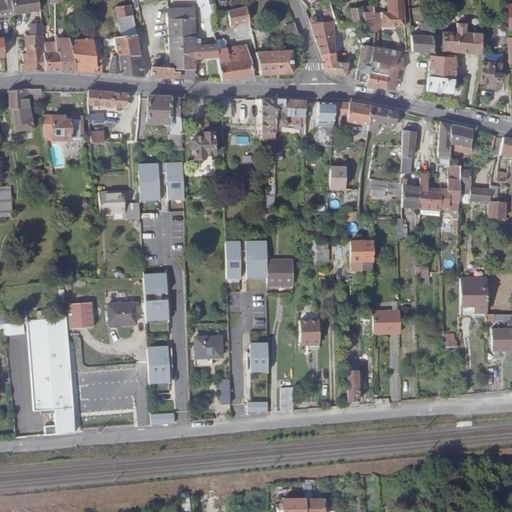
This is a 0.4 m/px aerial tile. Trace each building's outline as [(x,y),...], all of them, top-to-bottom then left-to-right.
[(0,15),(14,14),(12,0),(5,0),(6,3),(0,3),(0,15)] [(12,0),(14,14),(29,12),(40,10),(38,0),(12,0)] [(384,0),(385,12),(403,13),(401,0),(384,0)] [(134,14),(133,2),(119,5),(120,16),(134,14)] [(362,10),(362,26),(364,35),(373,35),(372,49),(380,50),(380,27),(404,27),(403,13),(385,12),(373,12),(373,5),(361,6),(362,10)] [(182,67),(193,68),(193,57),(218,54),(217,43),(193,45),(194,6),(169,6),(169,28),(182,28),(182,57),(182,67)] [(29,12),(30,24),(41,23),(40,10),(29,12)] [(353,10),(354,26),(362,26),(362,10),(353,10)] [(237,26),(256,25),(255,12),(235,14),(237,26)] [(310,17),(309,19),(314,38),(323,55),(336,54),(332,25),(335,25),(334,21),(319,25),(315,17),(312,16),(310,17)] [(122,36),(137,34),(136,26),(135,19),(121,21),(122,36)] [(411,52),(432,52),(429,21),(419,22),(420,35),(410,36),(411,52)] [(288,37),(298,34),(295,22),(284,26),(288,37)] [(25,34),(25,37),(42,35),(41,23),(30,24),(31,33),(25,34)] [(508,52),(507,40),(506,34),(506,27),(495,27),(496,52),(508,52)] [(169,28),(170,57),(182,57),(182,28),(169,28)] [(443,53),(484,55),(485,41),(476,41),(468,41),(468,35),(468,33),(460,33),(460,41),(443,39),(443,53)] [(116,42),(118,56),(140,54),(137,34),(122,36),(115,37),(116,42)] [(21,63),(22,72),(45,71),(43,53),(43,45),(42,36),(42,35),(25,37),(26,53),(23,53),(24,63),(21,63)] [(71,41),(75,70),(101,73),(96,39),(71,41)] [(218,54),(221,81),(254,77),(250,46),(229,49),(227,40),(216,41),(217,43),(218,54)] [(59,52),(61,71),(75,70),(71,41),(57,43),(59,52)] [(362,47),(355,80),(360,82),(362,74),(367,75),(368,72),(372,49),(362,47)] [(275,50),(277,75),(293,74),(290,49),(275,50)] [(380,50),(372,49),(368,72),(386,75),(384,89),(394,91),(397,69),(403,70),(403,59),(399,58),(399,54),(380,50)] [(259,51),(262,76),(277,75),(275,50),(259,51)] [(43,53),(45,71),(61,71),(59,52),(43,53)] [(118,58),(120,75),(143,76),(140,54),(118,56),(118,58)] [(336,54),(323,55),(325,59),(326,72),(345,77),(347,65),(335,62),(336,54)] [(428,77),(454,79),(456,58),(432,56),(429,56),(428,77)] [(170,57),(170,67),(182,67),(182,57),(170,57)] [(108,69),(108,74),(120,75),(118,58),(114,58),(108,69)] [(483,60),(479,82),(494,85),(495,77),(500,79),(502,72),(497,70),(498,63),(483,60)] [(152,66),(152,76),(193,78),(193,68),(182,67),(170,67),(152,66)] [(367,75),(366,84),(365,85),(384,89),(386,75),(368,72),(367,75)] [(428,77),(427,92),(453,94),(454,79),(428,77)] [(87,88),(87,90),(87,107),(130,113),(131,105),(128,104),(129,95),(87,88)] [(9,91),(9,94),(9,110),(14,109),(15,132),(34,130),(33,113),(25,113),(25,103),(41,101),(40,91),(40,89),(25,89),(9,91)] [(169,97),(147,96),(148,123),(165,123),(165,118),(170,118),(169,97)] [(165,118),(165,123),(165,128),(172,128),(172,135),(181,135),(179,97),(169,97),(170,118),(165,118)] [(229,98),(220,98),(220,119),(230,119),(229,98)] [(278,100),(262,99),(261,135),(277,136),(277,132),(278,100)] [(305,101),(278,100),(277,132),(288,132),(288,121),(305,122),(305,101)] [(334,103),(317,102),(317,147),(331,148),(332,123),(334,103)] [(347,103),(334,103),(332,123),(344,124),(347,103)] [(369,107),(347,103),(344,124),(346,124),(345,129),(366,130),(369,107)] [(396,112),(369,107),(366,130),(366,138),(374,138),(375,131),(393,132),(396,112)] [(58,112),(43,114),(47,138),(78,135),(78,129),(80,129),(79,115),(58,117),(58,112)] [(101,119),(87,119),(88,127),(101,127),(101,119)] [(288,132),(285,132),(285,134),(300,134),(305,134),(305,122),(288,121),(288,132)] [(450,124),(439,121),(437,166),(449,166),(449,156),(449,149),(450,124)] [(470,129),(450,124),(449,149),(470,150),(470,129)] [(201,153),(209,153),(209,128),(201,128),(201,131),(194,131),(194,134),(191,134),(191,151),(201,151),(201,153)] [(415,130),(402,129),(402,147),(401,158),(412,158),(415,130)] [(171,135),(171,147),(181,148),(181,135),(172,135),(171,135)] [(102,136),(88,136),(89,147),(102,146),(102,136)] [(511,139),(503,138),(499,157),(511,159),(511,139)] [(141,157),(142,188),(161,188),(160,175),(159,163),(167,163),(168,175),(168,188),(183,189),(181,158),(167,158),(167,156),(159,156),(159,158),(141,157)] [(438,203),(456,203),(457,163),(457,157),(449,156),(449,166),(449,170),(449,183),(444,183),(444,188),(438,188),(438,203)] [(401,158),(400,173),(412,173),(412,158),(401,158)] [(159,163),(160,175),(168,175),(167,163),(159,163)] [(457,163),(456,203),(484,204),(486,184),(466,184),(466,163),(457,163)] [(345,170),(330,169),(328,191),(343,192),(345,170)] [(401,208),(417,208),(419,188),(409,187),(409,179),(400,179),(400,183),(402,183),(401,208)] [(419,188),(417,208),(421,209),(438,209),(438,203),(438,188),(428,188),(428,179),(419,179),(419,188)] [(387,192),(388,183),(373,181),(371,190),(387,192)] [(486,184),(484,204),(484,221),(501,222),(502,202),(494,202),(496,184),(487,182),(486,184)] [(11,189),(0,189),(0,218),(13,218),(11,189)] [(117,218),(144,217),(143,203),(128,203),(127,191),(102,192),(103,213),(116,212),(117,218)] [(183,193),(184,216),(194,216),(193,192),(183,193)] [(359,193),(343,192),(342,204),(357,205),(359,193)] [(327,201),(335,201),(336,193),(328,193),(327,201)] [(356,225),(356,216),(342,216),(342,225),(356,225)] [(403,218),(393,218),(394,238),(404,238),(403,218)] [(349,270),(367,270),(367,241),(349,241),(349,270)] [(327,243),(315,243),(315,263),(328,262),(327,243)] [(224,247),(225,277),(239,277),(239,266),(239,253),(245,253),(245,266),(245,277),(265,277),(265,263),(265,247),(244,247),(244,245),(238,245),(238,247),(224,247)] [(265,288),(291,288),(291,263),(265,263),(265,277),(265,280),(265,288)] [(413,267),(413,276),(426,276),(426,266),(413,267)] [(146,275),(146,293),(156,292),(164,292),(169,292),(168,275),(146,275)] [(473,313),(486,312),(486,279),(460,279),(460,306),(473,306),(473,313)] [(70,324),(95,323),(94,298),(70,299),(70,324)] [(146,299),(147,317),(169,316),(169,299),(164,299),(156,299),(146,299)] [(134,324),(133,302),(107,303),(107,323),(124,323),(124,324),(134,324)] [(368,334),(395,335),(395,313),(368,313),(368,334)] [(500,326),(500,331),(511,330),(511,313),(500,314),(500,326)] [(486,314),(487,326),(500,326),(500,314),(486,314)] [(55,434),(73,432),(66,317),(3,323),(5,333),(28,331),(33,409),(54,408),(55,434)] [(298,342),(307,342),(317,342),(316,320),(297,320),(298,342)] [(490,351),(511,350),(511,330),(500,331),(490,331),(490,351)] [(441,348),(458,347),(458,334),(441,334),(441,348)] [(343,340),(344,400),(355,401),(354,368),(357,358),(356,340),(343,340)] [(194,342),(195,360),(212,360),(221,360),(221,341),(194,342)] [(148,348),(149,378),(170,378),(168,347),(148,348)] [(248,348),(248,372),(266,372),(266,348),(248,348)] [(212,360),(195,360),(195,368),(212,368),(212,360)] [(487,368),(488,390),(499,389),(499,368),(487,368)] [(81,374),(83,410),(99,410),(98,373),(81,374)] [(219,406),(228,406),(227,381),(218,381),(219,406)] [(278,410),(292,411),(291,387),(278,387),(278,410)] [(136,415),(150,415),(150,398),(136,399),(136,415)] [(246,412),(266,412),(266,404),(246,404),(246,412)] [(175,413),(151,414),(152,425),(175,424),(175,413)] [(303,500),(303,511),(324,511),(324,500),(308,500),(307,481),(302,481),(302,483),(302,485),(303,500)] [(219,511),(219,489),(193,491),(193,511),(219,511)] [(171,500),(171,511),(186,511),(186,499),(171,500)] [(283,511),(303,511),(303,500),(283,501),(283,511)]
